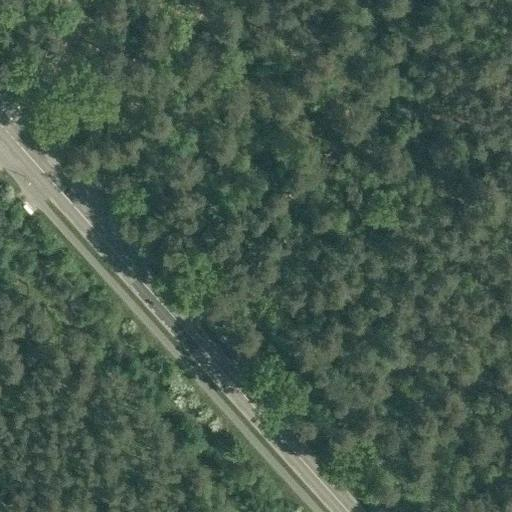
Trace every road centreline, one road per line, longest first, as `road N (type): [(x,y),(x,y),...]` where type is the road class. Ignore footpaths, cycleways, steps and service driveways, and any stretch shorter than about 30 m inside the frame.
road 1 (primary): [(346,511),(7,133)]
road 2 (unclassified): [(7,133),(79,0)]
